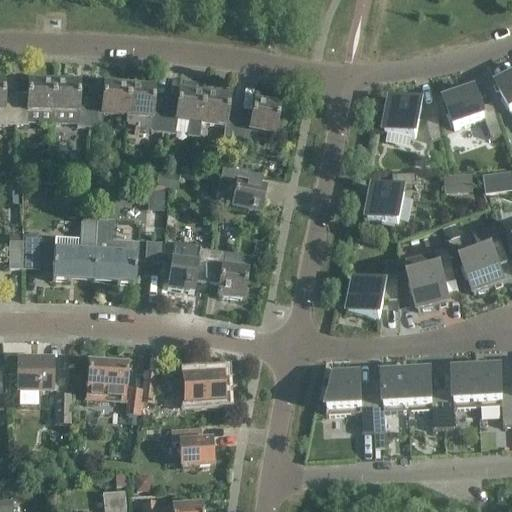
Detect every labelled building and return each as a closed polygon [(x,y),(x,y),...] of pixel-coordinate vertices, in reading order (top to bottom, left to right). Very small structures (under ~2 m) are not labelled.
[(511,78),(495,86),(503,101),(500,102),(506,114),(508,113),(510,115),(511,114),(511,78)] [(0,127),(15,127),(14,96),(3,96),(3,84),(0,84),(0,127)] [(51,113),(52,85),(27,85),(27,96),(14,96),(15,127),(26,127),(26,125),(51,125),(51,113)] [(88,129),(90,98),(77,97),(78,85),(52,85),(51,113),(51,125),(75,126),(75,129),(88,129)] [(125,117),(127,89),(103,88),(102,98),(90,98),(88,129),(100,130),(101,115),(125,117)] [(161,135),(165,104),(153,103),(154,91),(127,89),(125,117),(124,132),(133,132),(133,134),(138,135),(138,133),(161,135)] [(481,110),(474,92),(443,102),(449,118),(446,119),(450,131),(453,130),(454,133),(484,122),(491,143),(503,139),(492,107),(481,110)] [(198,139),(199,125),(203,96),(178,93),(176,105),(165,104),(161,135),(174,136),(175,122),(186,124),(185,138),(198,139)] [(232,145),(237,113),(227,111),(229,100),(203,96),(199,125),(224,128),(221,142),(232,145)] [(415,141),(421,109),(390,103),(386,119),(383,118),(381,131),(384,132),(383,135),(415,141)] [(237,113),(232,145),(246,147),(249,133),(273,137),(279,109),(253,104),(251,115),(237,113)] [(430,145),(442,143),(437,119),(425,122),(430,145)] [(259,216),(264,191),(254,189),(256,176),(222,169),(214,207),(259,216)] [(392,190),(416,189),(416,177),(392,178),(392,190)] [(398,228),(404,197),(372,190),(366,222),(382,225),(381,228),(394,231),(394,228),(398,228)] [(94,253),(95,223),(80,222),(79,252),(54,251),(52,282),(70,283),(71,277),(92,278),(94,253)] [(138,255),(138,245),(110,243),(111,223),(95,223),(94,253),(92,278),(117,279),(117,285),(135,286),(136,255),(138,255)] [(503,286),(496,267),(508,263),(495,229),(473,237),(481,260),(462,267),(463,270),(460,271),(464,283),(467,282),(473,297),(503,286)] [(22,245),(21,272),(39,272),(40,238),(22,237),(22,245)] [(158,264),(159,239),(147,239),(145,263),(158,264)] [(21,272),(22,245),(9,245),(9,271),(21,272)] [(205,284),(210,253),(186,249),(183,263),(171,261),(166,290),(192,294),(194,282),(205,284)] [(448,306),(444,287),(455,284),(447,251),(433,254),(435,259),(409,265),(413,282),(409,282),(410,286),(407,286),(410,299),(413,298),(417,314),(448,306)] [(210,253),(205,284),(217,286),(216,298),(242,302),(247,273),(233,271),(235,257),(210,253)] [(398,302),(398,278),(387,278),(384,290),(353,284),(353,287),(350,286),(347,299),(350,300),(347,316),(379,322),(383,303),(398,302)] [(16,393),(52,393),(52,362),(16,363),(16,393)] [(123,392),(124,392),(125,368),(87,365),(84,402),(121,405),(122,396),(123,396),(123,392)] [(511,430),(511,390),(501,391),(500,371),(476,372),(478,412),(502,411),(503,431),(511,430)] [(455,413),(478,412),(476,372),(452,373),(453,393),(442,394),(444,434),(456,433),(455,413)] [(152,406),(156,374),(144,373),(141,392),(139,405),(152,406)] [(444,434),(442,394),(431,394),(430,374),(406,376),(408,415),(431,414),(432,434),(444,434)] [(385,417),(408,415),(406,376),(382,377),(383,397),(372,397),(374,437),(386,437),(385,417)] [(183,407),(223,405),(221,378),(182,380),(183,407)] [(374,437),(372,397),(361,398),(360,378),(334,379),(326,420),(361,418),(362,438),(374,437)] [(137,419),(139,405),(141,392),(128,391),(124,417),(137,419)] [(69,425),(69,397),(55,397),(55,425),(69,425)] [(199,432),(170,434),(171,446),(178,446),(179,470),(211,467),(209,442),(200,443),(199,432)] [(102,511),(123,511),(122,496),(101,497),(102,511)] [(0,511),(10,511),(10,503),(0,503),(0,511)]
